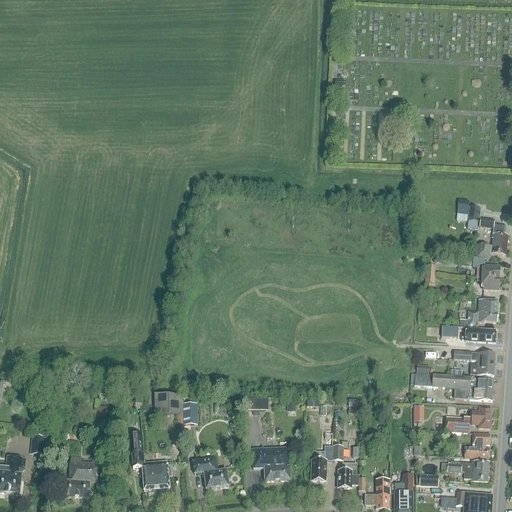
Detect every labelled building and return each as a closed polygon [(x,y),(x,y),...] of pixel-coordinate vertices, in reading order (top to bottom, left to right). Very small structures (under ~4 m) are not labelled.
[(480,210),(468,208),(467,223),(478,224),(480,210)] [(466,223),(467,215),(457,214),(456,222),(466,223)] [(490,255),(504,257),(507,237),(503,236),(505,227),(493,226),(494,222),(480,220),(479,228),(492,230),(492,235),(491,235),(491,239),(492,239),(491,247),(476,245),(474,259),(489,261),(490,255)] [(425,266),(425,276),(434,276),(435,267),(425,266)] [(476,270),(476,279),(499,281),(499,268),(484,267),(484,270),(476,270)] [(434,276),(425,276),(424,285),(433,286),(434,276)] [(498,293),(499,281),(476,279),(476,283),(481,284),(481,289),(483,290),(482,292),(498,293)] [(466,327),(466,328),(477,329),(477,324),(484,325),(484,324),(496,324),(497,315),(496,315),(497,302),(481,301),(481,302),(478,302),(477,314),(468,313),(467,321),(459,321),(459,326),(466,327)] [(445,338),(460,338),(460,327),(445,327),(445,338)] [(495,332),(478,331),(478,329),(466,328),(465,343),(495,345),(495,332)] [(476,362),(476,366),(470,366),(469,376),(493,378),(494,356),(477,355),(471,355),(471,354),(453,353),(453,361),(470,362),(476,362)] [(429,367),(416,366),(416,375),(428,375),(429,367)] [(414,388),(454,390),(492,392),(493,382),(473,381),(474,379),(415,376),(414,388)] [(116,388),(99,387),(98,401),(115,402),(116,388)] [(491,403),(492,392),(454,390),(453,401),(491,403)] [(176,417),(183,417),(182,398),(154,396),(154,417),(176,417)] [(267,398),(243,398),(243,413),(267,413),(267,398)] [(145,399),(135,399),(135,410),(145,411),(145,399)] [(308,400),(308,422),(321,421),(321,416),(333,416),(333,405),(320,405),(320,400),(308,400)] [(348,402),(348,416),(358,416),(358,402),(348,402)] [(182,405),(183,417),(183,419),(183,427),(197,427),(197,405),(182,405)] [(287,413),(295,413),(295,405),(286,405),(287,413)] [(479,409),(479,413),(472,413),(471,426),(478,427),(478,430),(490,431),(491,410),(479,409)] [(109,431),(117,431),(118,414),(110,414),(109,431)] [(469,421),(445,420),(445,433),(469,435),(469,421)] [(132,470),(141,469),(144,469),(144,464),(142,435),(132,436),(134,455),(131,455),(132,470)] [(489,437),(473,436),(472,446),(477,446),(477,450),(464,449),(463,460),(488,461),(489,451),(486,450),(486,447),(489,447),(489,437)] [(43,458),(45,439),(31,438),(29,457),(43,458)] [(326,463),(327,463),(342,464),(343,448),(324,448),(323,454),(314,454),(313,462),(312,462),(311,483),(325,484),(326,463)] [(265,483),(290,482),(290,469),(289,469),(288,449),(252,451),(252,452),(251,452),(252,471),(264,470),(265,483)] [(6,468),(0,467),(0,494),(20,496),(22,476),(18,475),(19,470),(24,470),(25,459),(7,457),(6,468)] [(99,460),(96,460),(92,460),(92,466),(82,465),(82,459),(71,458),(69,483),(65,483),(64,499),(89,500),(90,484),(98,485),(99,460)] [(227,473),(227,472),(217,473),(216,459),(192,463),(194,476),(204,475),(206,492),(229,489),(227,473)] [(170,471),(168,471),(168,466),(167,466),(166,462),(144,464),(144,469),(141,469),(143,493),(169,491),(169,478),(170,478),(170,471)] [(471,463),(471,465),(450,463),(450,465),(441,465),(440,473),(447,473),(447,474),(461,474),(464,474),(464,481),(470,481),(470,484),(487,485),(489,464),(471,463)] [(351,491),(351,487),(358,487),(358,477),(356,477),(356,466),(342,466),(341,472),(338,472),(338,490),(351,491)] [(412,494),(412,475),(402,475),(402,479),(401,479),(401,486),(402,486),(402,495),(394,495),(393,511),(412,511),(412,494)] [(438,477),(419,476),(419,488),(437,488),(438,477)] [(389,511),(389,481),(375,481),(375,497),(364,497),(364,507),(376,507),(376,511),(389,511)] [(464,511),(490,511),(492,496),(456,494),(455,507),(465,508),(464,511)]
